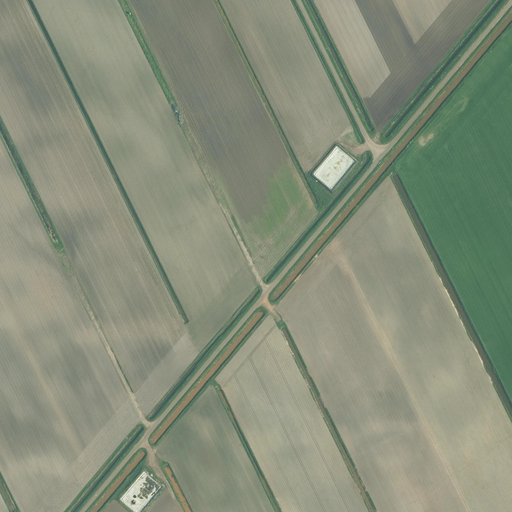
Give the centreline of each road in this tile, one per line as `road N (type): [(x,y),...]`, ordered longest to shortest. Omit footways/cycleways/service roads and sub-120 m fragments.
road 1 (unclassified): [(83,511),(381,156)]
road 2 (unclassified): [(381,156),(511,1)]
road 3 (unclassified): [(381,156),(301,0)]
